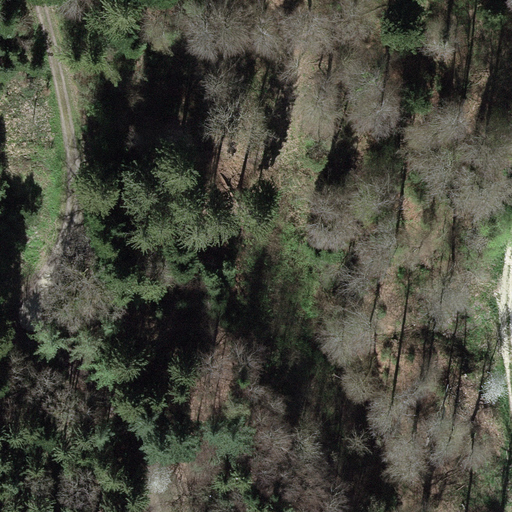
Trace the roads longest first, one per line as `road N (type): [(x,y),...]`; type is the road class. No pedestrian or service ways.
road 1 (track): [(2,325),(50,272),(70,237),(75,205),(32,0)]
road 2 (track): [(161,511),(134,424),(103,381),(34,333),(0,326)]
road 3 (track): [(281,0),(291,196)]
road 4 (track): [(511,255),(505,305),(511,375)]
